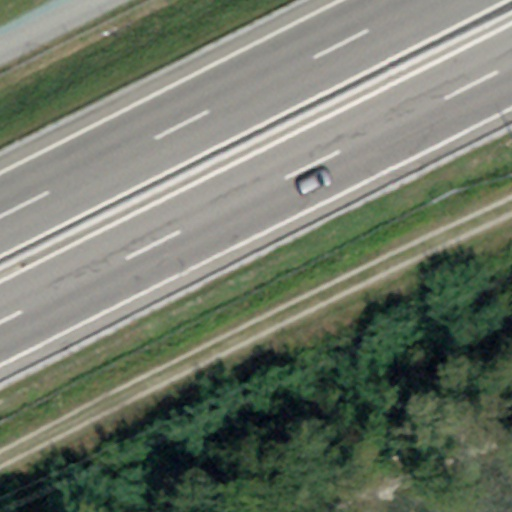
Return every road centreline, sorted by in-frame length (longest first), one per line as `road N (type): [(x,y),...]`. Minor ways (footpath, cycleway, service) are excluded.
road 1 (motorway): [(0,313),(511,54)]
road 2 (track): [(0,453),(511,206)]
road 3 (motorway): [(404,0),(0,201)]
